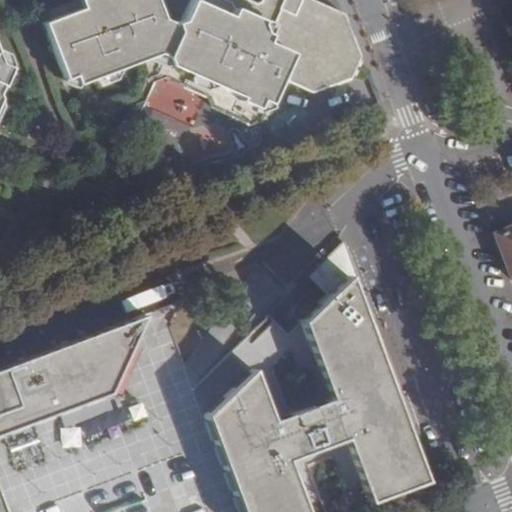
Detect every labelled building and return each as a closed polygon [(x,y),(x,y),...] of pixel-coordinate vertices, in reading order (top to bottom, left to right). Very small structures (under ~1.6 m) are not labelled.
[(359,54),(344,15),(310,0),(188,0),(180,21),(171,25),(160,19),(153,0),(76,0),(79,8),(40,23),(60,75),(70,72),(73,81),(154,50),(165,56),(170,65),(239,96),(238,100),(253,106),(257,97),(268,101),(274,85),(287,80),(313,93),(349,78),(359,54)] [(511,228),(492,236),(511,288),(511,228)] [(328,255),(337,264),(351,249),(347,239),(346,237),(328,255)] [(337,264),(328,255),(312,271),(329,289),(350,269),(407,421),(414,418),(351,249),(337,264)] [(206,411),(244,511),(311,511),(291,456),(347,435),(370,497),(428,475),(424,466),(407,421),(350,269),(329,289),(302,316),(332,394),(275,416),(255,362),(206,411)] [(140,309),(0,363),(0,511),(4,511),(0,501),(0,429),(105,390),(140,309)]
